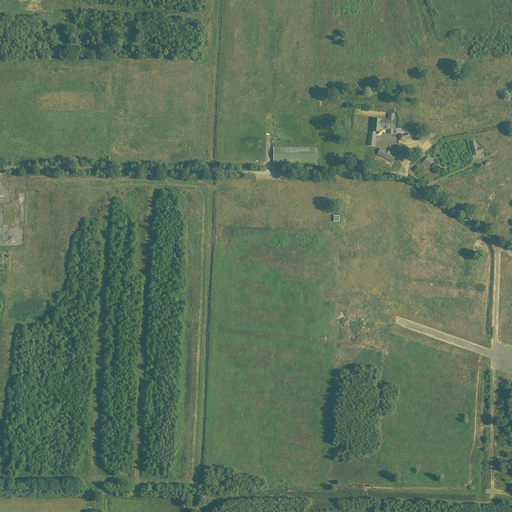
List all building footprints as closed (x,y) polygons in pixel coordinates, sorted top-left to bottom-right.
[(394,115),(388,114),(387,119),(371,118),(370,133),(380,134),(380,130),(388,131),(387,135),(393,136),(393,131),(394,132),(395,121),(394,121),(394,115)] [(376,134),(367,133),(366,147),(375,148),(376,134)] [(401,134),(398,138),(399,141),(403,142),(406,139),(410,138),(408,134),(404,135),(401,134)] [(476,142),(470,144),(472,157),(478,156),(478,154),(484,153),(483,148),(477,149),(476,142)] [(316,148),(273,148),(273,164),(316,164),(316,148)] [(385,152),(379,149),(373,160),(391,169),(397,157),(391,154),(391,153),(386,150),(385,152)] [(428,157),(422,164),(427,170),(434,163),(428,157)]
